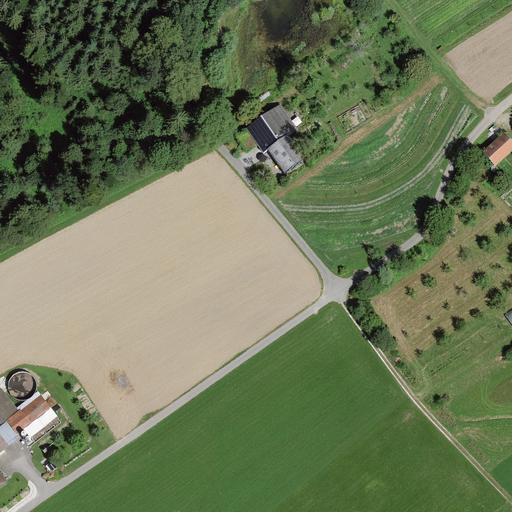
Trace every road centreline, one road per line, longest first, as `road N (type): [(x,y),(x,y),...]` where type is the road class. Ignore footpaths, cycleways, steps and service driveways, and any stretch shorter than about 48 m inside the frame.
road 1 (unclassified): [(24,511),(402,251),(429,220),(455,161),(511,100)]
road 2 (track): [(511,500),(419,405),(320,265),(188,109)]
